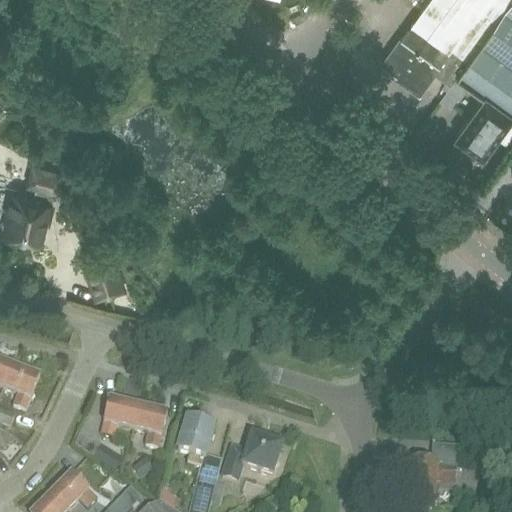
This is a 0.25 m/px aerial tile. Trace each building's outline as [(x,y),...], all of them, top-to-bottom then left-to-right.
[(511,114),(511,0),(428,0),(381,65),(418,92),(433,72),(450,84),(439,100),(449,107),(466,84),(484,97),(456,137),(482,155),(510,116),(511,116),(511,114)] [(0,128),(12,117),(6,110),(13,103),(4,93),(2,95),(0,92),(0,128)] [(8,217),(4,233),(6,234),(6,235),(6,236),(6,238),(7,239),(8,240),(9,241),(10,242),(11,243),(13,243),(14,243),(16,243),(17,243),(19,242),(20,241),(21,240),(22,239),(22,238),(39,242),(44,222),(46,222),(52,201),(54,193),(56,193),(62,170),(31,162),(25,186),(35,189),(33,196),(32,200),(11,195),(6,216),(8,217)] [(122,289),(111,255),(84,264),(95,298),(122,289)] [(0,388),(2,389),(10,368),(0,363),(0,388)] [(38,379),(10,368),(2,389),(18,395),(13,407),(25,412),(29,399),(30,400),(38,379)] [(132,431),(137,408),(108,401),(103,424),(100,436),(112,439),(115,427),(132,431)] [(137,408),(132,431),(148,435),(146,447),(157,450),(160,437),(161,438),(167,415),(137,408)] [(14,415),(0,409),(0,424),(9,428),(14,415)] [(211,505),(216,482),(221,464),(204,459),(213,428),(187,421),(178,453),(190,456),(187,466),(200,470),(189,511),(207,511),(210,504),(211,505)] [(281,447),(251,437),(246,452),(231,448),(221,478),(237,483),(242,468),(271,477),(281,447)] [(93,458),(115,472),(121,462),(99,448),(93,458)] [(405,498),(433,501),(434,491),(452,492),(454,472),(460,472),(462,450),(433,448),(432,459),(436,460),(436,464),(408,462),(405,498)] [(151,473),(143,462),(133,469),(141,480),(151,473)] [(511,482),(499,473),(473,507),(479,511),(494,511),(511,489),(511,482)] [(50,497),(65,511),(67,511),(78,501),(87,510),(96,501),(87,492),(88,491),(71,475),(50,497)] [(182,500),(188,491),(173,480),(166,489),(182,500)] [(225,484),(216,482),(211,505),(219,507),(225,484)] [(65,511),(50,497),(34,511),(65,511)] [(174,511),(159,502),(145,511),(174,511)] [(260,511),(271,511),(275,510),(272,503),(259,510),(260,511)]
